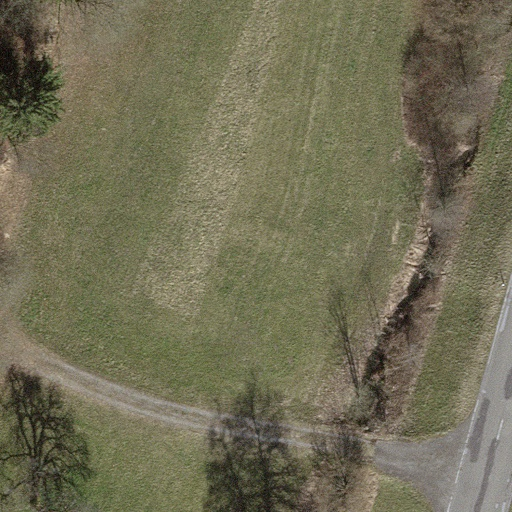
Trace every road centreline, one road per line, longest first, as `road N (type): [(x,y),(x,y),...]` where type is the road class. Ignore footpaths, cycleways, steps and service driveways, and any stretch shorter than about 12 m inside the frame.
road 1 (track): [(487,483),(333,440),(144,405),(50,375),(0,328)]
road 2 (tertiary): [(479,511),(511,392)]
